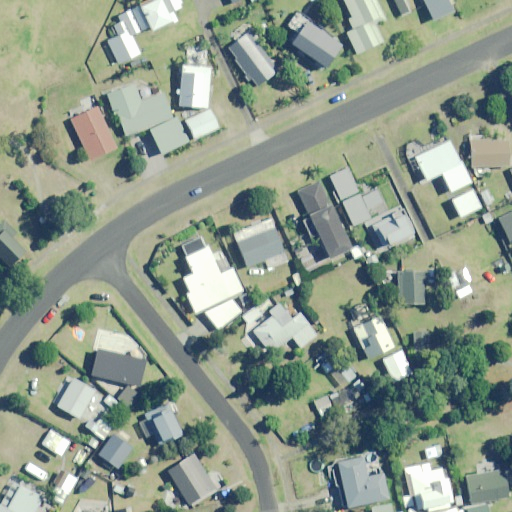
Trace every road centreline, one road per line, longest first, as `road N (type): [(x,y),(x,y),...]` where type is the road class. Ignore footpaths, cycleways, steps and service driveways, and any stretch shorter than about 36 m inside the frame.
road 1 (residential): [(93,250),(157,205),(511,37)]
road 2 (residential): [(93,250),(229,419),(253,456),(269,511)]
road 3 (residential): [(0,345),(43,288),(93,250)]
